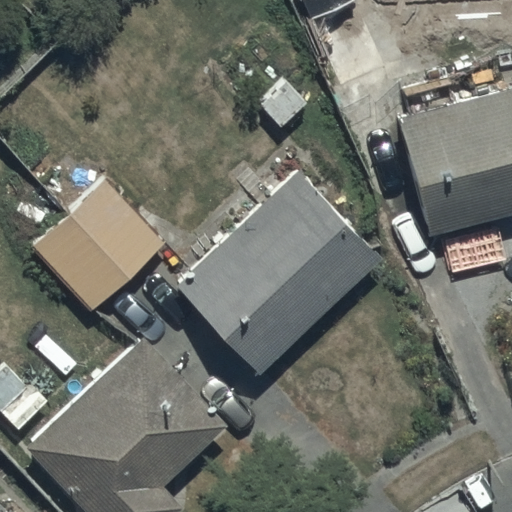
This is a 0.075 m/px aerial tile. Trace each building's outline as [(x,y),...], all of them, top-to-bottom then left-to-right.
[(306,0),(313,15),(307,18),(340,92),(386,71),(354,0),(346,0),(345,1),(344,0),(306,0)] [(511,85),(395,117),(426,234),(511,210),(511,85)] [(173,285),(256,373),(378,257),(295,169),(173,285)] [(106,176),(29,243),(86,310),(164,244),(106,176)] [(138,334),(21,446),(83,511),(169,511),(177,505),(158,486),(223,424),(138,334)]
